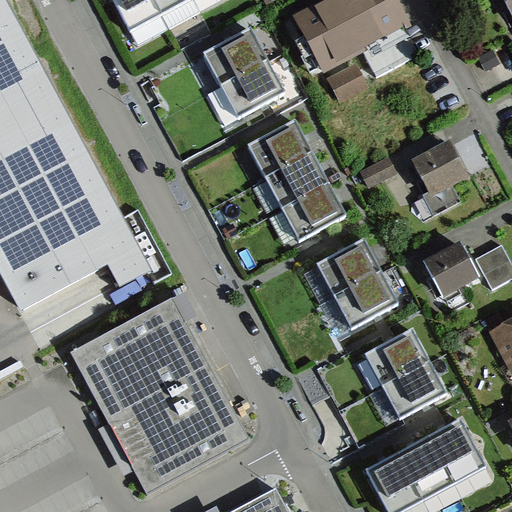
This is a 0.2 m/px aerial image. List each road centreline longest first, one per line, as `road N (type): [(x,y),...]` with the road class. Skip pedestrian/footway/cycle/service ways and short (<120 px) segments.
road 1 (residential): [(49,0),(327,511)]
road 2 (residential): [(511,168),(422,0)]
